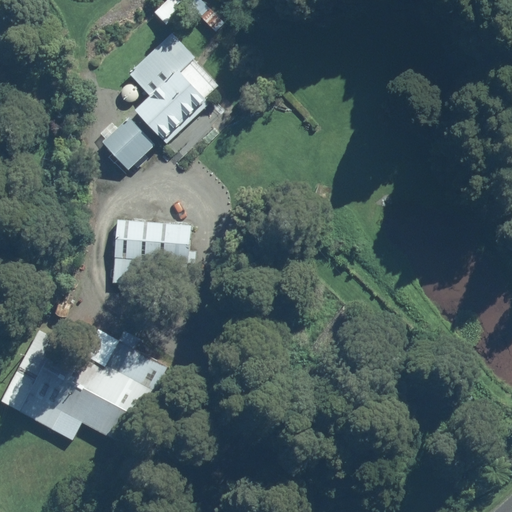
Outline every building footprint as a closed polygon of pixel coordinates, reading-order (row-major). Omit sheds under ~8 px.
[(182,10),(172,0),(166,0),(155,12),(167,25),(182,10)] [(194,11),(214,34),(225,25),(205,2),(194,11)] [(207,96),(219,84),(194,59),(196,56),(172,32),(129,73),(151,95),(136,109),(167,144),(212,101),(207,96)] [(155,145),(130,117),(118,128),(112,122),(100,133),(106,139),(103,142),(129,170),(134,164),(138,168),(148,158),(145,155),(155,145)] [(190,250),(192,225),(118,219),(117,232),(112,232),(111,249),(116,249),(113,282),(187,288),(189,264),(195,264),(196,250),(190,250)] [(106,365),(40,330),(1,401),(52,429),(62,411),(127,446),(168,367),(136,349),(141,339),(125,330),(106,365)]
